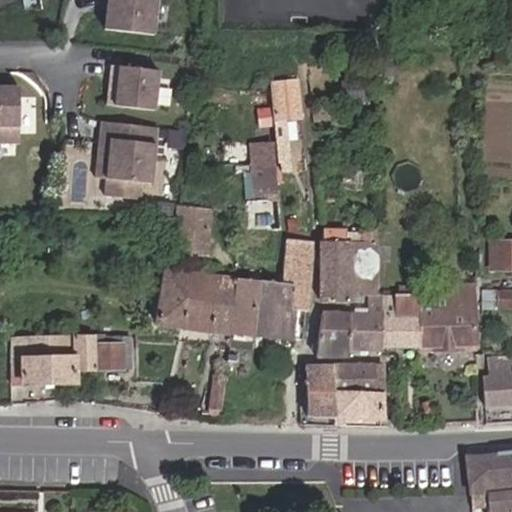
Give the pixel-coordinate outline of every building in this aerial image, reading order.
[(106,0),(104,0),(101,25),(150,33),(154,0),(107,0),(106,0)] [(149,107),(154,67),(111,62),(109,77),(104,77),(101,101),(149,107)] [(354,74),(362,74),(361,64),(353,65),(354,74)] [(272,84),(272,90),(277,158),(286,166),(286,168),(287,174),(306,173),(306,163),(295,163),(295,153),(289,153),(287,119),(303,119),(300,84),(296,83),(295,75),(284,75),(284,83),(272,84)] [(0,143),(19,144),(19,87),(0,86),(0,143)] [(102,121),(96,177),(107,179),(105,196),(141,200),(143,183),(152,184),(159,128),(102,121)] [(342,155),(322,155),(322,167),(342,167),(342,155)] [(253,204),(277,203),(277,168),(252,169),(253,204)] [(263,232),(279,232),(277,203),(253,204),(244,204),(244,211),(245,251),(264,250),(263,232)] [(210,209),(179,206),(174,255),(206,258),(210,209)] [(346,243),(320,244),(319,303),(347,302),(347,296),(347,264),(374,265),(374,251),(374,243),(363,242),(362,235),(346,235),(346,243)] [(346,243),(346,235),(320,235),(320,244),(346,243)] [(363,242),(374,243),(374,235),(362,235),(363,242)] [(295,285),(293,310),(303,311),(311,243),(284,240),(282,259),(280,283),(295,285)] [(473,247),(455,248),(456,262),(457,268),(474,267),(473,247)] [(427,262),(456,262),(455,248),(451,248),(426,249),(427,262)] [(347,264),(347,296),(365,296),(373,296),(374,265),(347,264)] [(153,325),(180,328),(188,272),(164,270),(153,325)] [(215,276),(188,272),(180,328),(187,328),(209,330),(215,276)] [(215,276),(209,330),(228,333),(234,278),(215,276)] [(234,278),(228,333),(253,336),(259,280),(234,278)] [(259,280),(253,336),(290,339),(293,310),(295,285),(280,283),(272,282),(259,280)] [(481,309),(496,308),(496,292),(496,290),(481,289),(481,309)] [(379,296),(382,348),(419,347),(418,305),(418,292),(378,292),(379,296)] [(435,305),(435,293),(421,292),(418,292),(418,305),(435,305)] [(511,292),(496,292),(496,308),(511,307),(511,292)] [(418,305),(419,347),(477,346),(475,323),(471,323),(469,293),(454,293),(435,293),(435,305),(418,305)] [(347,315),(346,351),(382,351),(382,348),(379,296),(373,296),(365,296),(365,315),(347,315)] [(346,351),(347,315),(319,316),(312,358),(347,357),(346,351)] [(75,370),(94,369),(94,338),(94,336),(59,334),(11,335),(11,357),(19,357),(20,385),(74,383),(75,370)] [(94,338),(94,369),(120,369),(119,336),(111,337),(110,344),(102,344),(102,338),(94,338)] [(511,356),(485,358),(486,377),(480,377),(483,406),(511,403),(511,356)] [(382,365),(330,366),(331,391),(381,392),(382,365)] [(304,419),(333,419),(331,391),(330,366),(304,366),(304,419)] [(215,408),(220,409),(224,377),(212,375),(206,412),(215,413),(215,408)] [(381,392),(331,391),(333,419),(381,420),(381,392)] [(511,511),(511,452),(465,456),(470,494),(486,493),(488,511),(511,511)] [(341,462),(341,480),(357,480),(356,461),(341,462)] [(357,511),(357,480),(341,480),(341,511),(357,511)]
